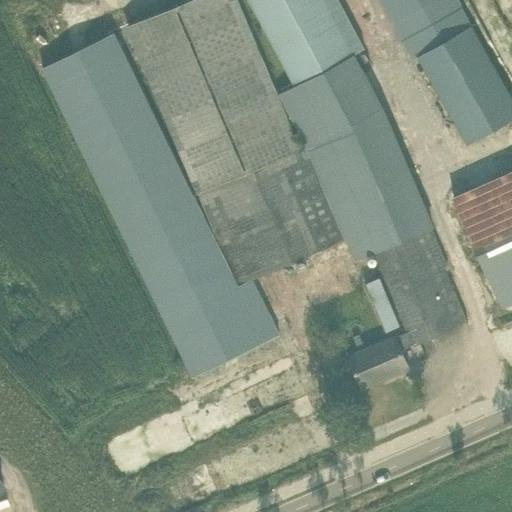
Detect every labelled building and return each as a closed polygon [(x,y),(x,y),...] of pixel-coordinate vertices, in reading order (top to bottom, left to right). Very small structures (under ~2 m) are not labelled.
[(300,148),(237,0),(182,0),(126,24),(196,192),(198,191),(237,284),(252,278),(344,237),(347,235),(335,205),(331,207),(308,154),(300,148)] [(250,0),(294,83),(355,51),(364,46),(339,0),(250,0)] [(511,118),(511,97),(456,0),(430,0),(395,20),(416,57),(418,55),(468,143),(483,135),(508,121),(511,118)] [(237,284),(114,32),(42,67),(193,377),(280,335),(252,278),(237,284)] [(392,129),(352,53),(294,83),(278,92),(306,145),(300,148),(308,154),(328,146),(350,199),(335,205),(347,235),(365,228),(389,289),(445,266),(448,265),(392,129)] [(511,171),(452,197),(499,307),(511,301),(511,171)] [(445,266),(389,289),(406,330),(396,334),(396,332),(348,353),(363,387),(409,367),(401,349),(467,321),(460,302),(445,266)] [(388,296),(373,303),(385,332),(401,325),(388,296)]
